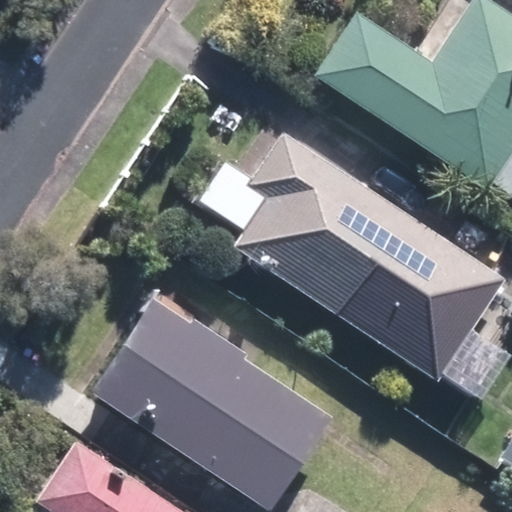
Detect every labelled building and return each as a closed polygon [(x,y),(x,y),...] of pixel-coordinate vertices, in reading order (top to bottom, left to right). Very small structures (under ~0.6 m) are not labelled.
[(345,20),(305,80),(476,193),(480,186),(507,204),(511,196),(511,31),(464,0),(460,0),(416,67),(345,20)] [(492,281),(274,138),(239,192),(256,203),(225,250),(426,381),(492,281)] [(259,511),(322,420),(142,299),(78,394),(254,511),(259,511)] [(511,410),(486,458),(511,471),(511,410)] [(160,511),(57,444),(18,503),(31,511),(160,511)]
